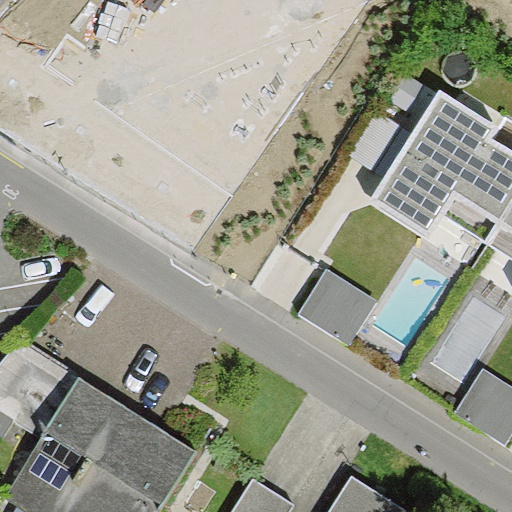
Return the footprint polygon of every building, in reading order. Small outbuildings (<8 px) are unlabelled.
[(445,214),(493,244),(511,213),(511,128),(450,89),(376,205),(429,239),(445,214)] [(511,213),(493,244),(511,256),(511,213)] [(382,303),(329,270),(302,314),(355,347),(382,303)] [(12,511),(164,511),(196,459),(29,358),(0,398),(0,416),(49,448),(10,511),(12,511)] [(511,446),(511,387),(485,371),(458,415),(511,447),(511,446)] [(403,511),(360,485),(342,511),(300,511),(254,483),(235,511),(403,511)]
